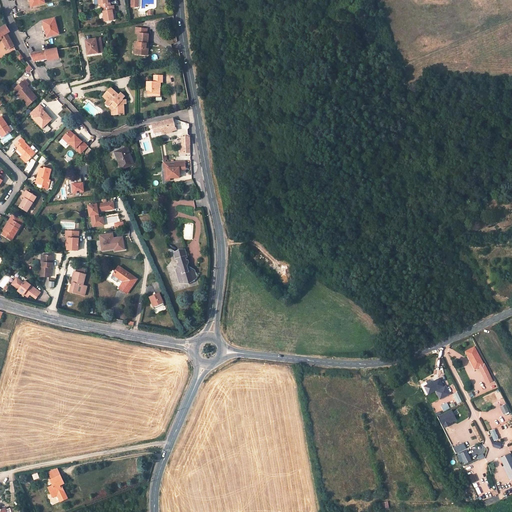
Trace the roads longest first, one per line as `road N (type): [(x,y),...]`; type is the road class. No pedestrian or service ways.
road 1 (residential): [(195,110),(94,132),(30,61),(5,0)]
road 2 (secondary): [(210,336),(220,249),(195,110)]
road 3 (tertiary): [(440,345),(364,365),(254,358),(221,348)]
road 4 (tertiary): [(0,302),(193,347)]
road 5 (residential): [(0,476),(169,443)]
road 6 (residential): [(440,345),(495,456)]
